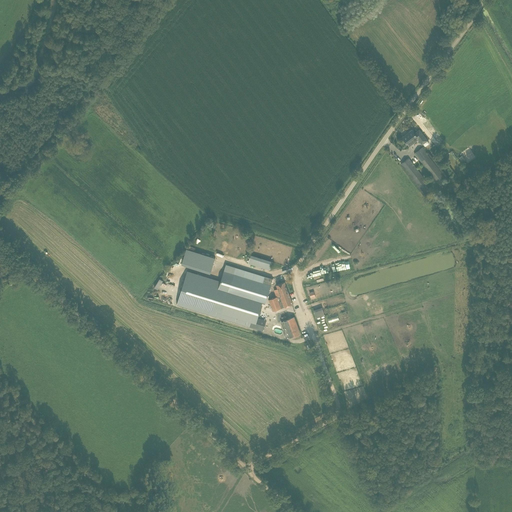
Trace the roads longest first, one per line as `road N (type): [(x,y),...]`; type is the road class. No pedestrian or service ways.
road 1 (unclassified): [(314,339),(294,270),(483,0)]
road 2 (track): [(27,266),(245,467)]
road 3 (track): [(314,339),(338,407),(334,417),(245,467)]
road 4 (track): [(12,180),(92,86)]
